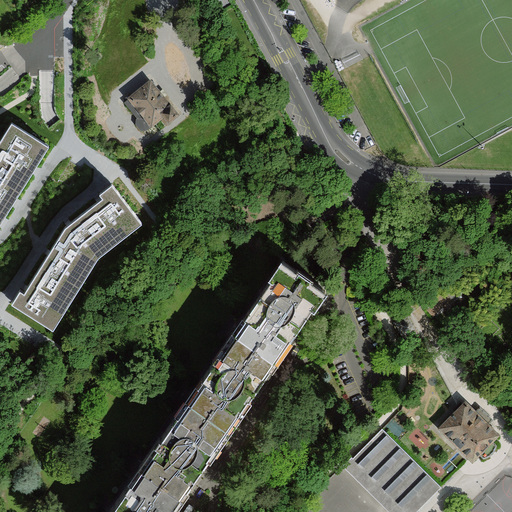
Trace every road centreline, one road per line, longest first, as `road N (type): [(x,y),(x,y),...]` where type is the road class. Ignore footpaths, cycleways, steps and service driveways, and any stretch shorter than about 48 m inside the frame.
road 1 (track): [(286,511),(402,391),(404,369),(377,295),(382,249)]
road 2 (residential): [(370,175),(355,202),(458,381)]
road 3 (secondary): [(254,0),(329,142),(370,175)]
road 4 (secondary): [(370,175),(511,185)]
